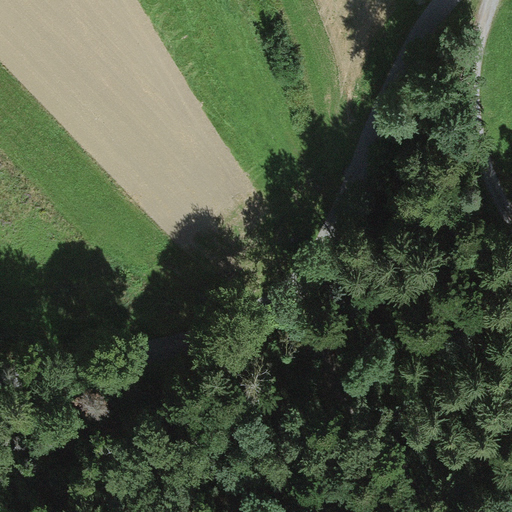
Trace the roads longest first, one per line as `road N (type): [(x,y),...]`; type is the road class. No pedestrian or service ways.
road 1 (residential): [(0,384),(198,338),(323,238),(363,139),(437,0)]
road 2 (track): [(301,256),(384,412),(452,511)]
road 3 (track): [(493,0),(483,172),(511,214)]
